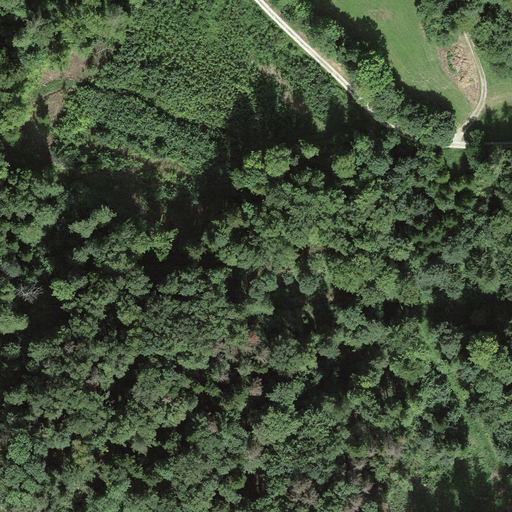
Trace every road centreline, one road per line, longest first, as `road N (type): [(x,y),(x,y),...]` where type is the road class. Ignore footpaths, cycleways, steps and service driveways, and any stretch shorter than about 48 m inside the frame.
road 1 (track): [(371,114),(402,279),(424,340),(511,488)]
road 2 (track): [(511,143),(408,137),(371,114),(259,0)]
road 3 (track): [(448,145),(479,112),(485,88),(458,0)]
